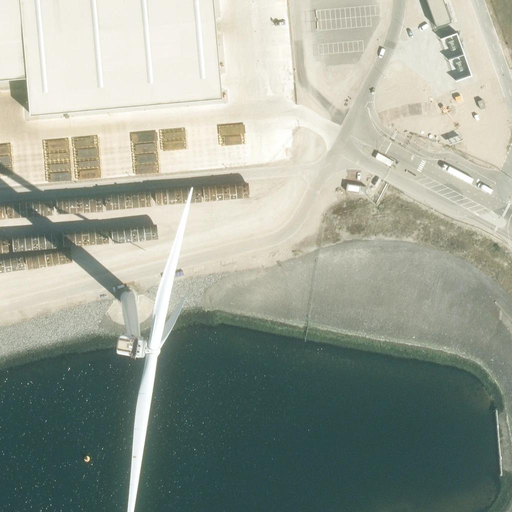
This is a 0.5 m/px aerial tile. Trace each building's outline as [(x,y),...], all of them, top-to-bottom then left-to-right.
[(0,0),(0,77),(26,76),(29,113),(221,96),(212,0),(0,0)] [(425,0),(435,27),(450,21),(442,0),(425,0)] [(377,153),(374,158),(389,166),(392,161),(377,153)] [(346,184),(345,191),(352,192),(365,194),(366,187),(346,184)] [(120,297),(120,298),(120,299),(120,300),(120,301),(121,302),(121,303),(122,304),(123,305),(124,305),(125,306),(126,306),(127,306),(128,306),(129,306),(130,306),(131,306),(132,305),(133,304),(134,304),(134,303),(135,302),(135,301),(136,300),(136,299),(136,298),(136,297),(135,296),(135,295),(134,294),(134,293),(133,293),(133,292),(132,292),(131,291),(130,291),(129,291),(128,290),(127,290),(126,291),(125,291),(124,291),(123,292),(122,292),(122,293),(121,294),(120,295),(120,296),(120,297)]
